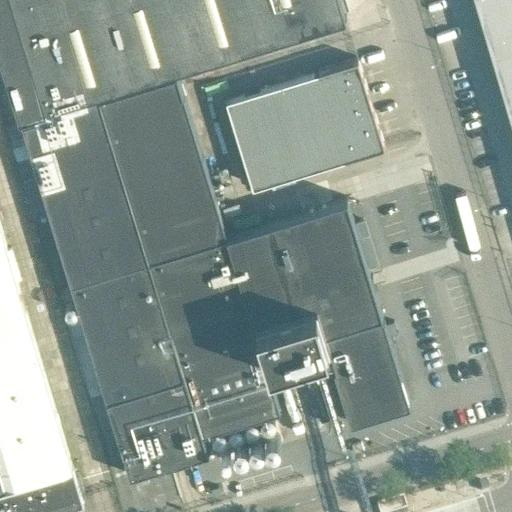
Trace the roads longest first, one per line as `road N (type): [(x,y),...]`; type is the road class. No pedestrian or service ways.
road 1 (unclassified): [(511,395),(396,0)]
road 2 (unclassified): [(268,511),(511,439)]
